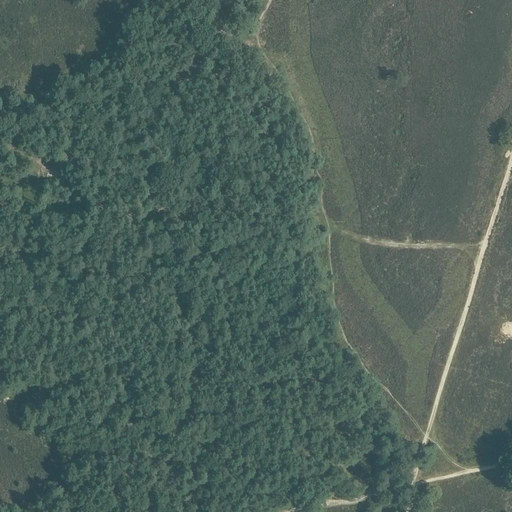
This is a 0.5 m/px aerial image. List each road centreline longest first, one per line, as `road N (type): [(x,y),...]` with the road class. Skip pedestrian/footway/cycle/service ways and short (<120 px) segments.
road 1 (track): [(0,176),(44,165),(308,210),(343,233),(385,244),(486,245)]
road 2 (track): [(511,468),(291,511)]
